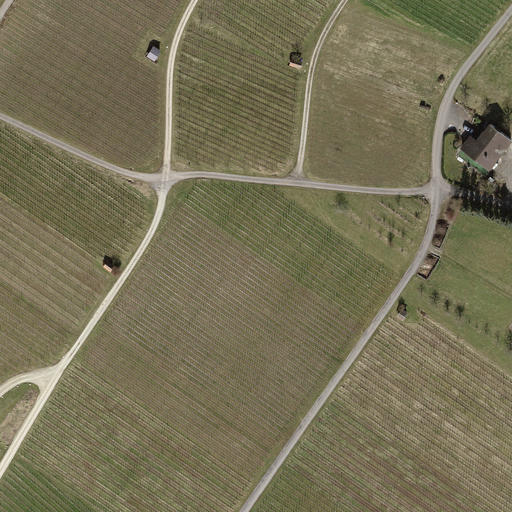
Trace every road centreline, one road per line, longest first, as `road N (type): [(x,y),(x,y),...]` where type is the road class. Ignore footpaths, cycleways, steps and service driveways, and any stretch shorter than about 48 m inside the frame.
road 1 (track): [(511,207),(436,191),(146,176),(0,114)]
road 2 (track): [(195,0),(172,58),(167,177),(153,228),(0,474)]
road 3 (track): [(465,68),(440,118),(435,213),(425,247),(244,511)]
road 4 (track): [(345,0),(313,65),(297,183)]
